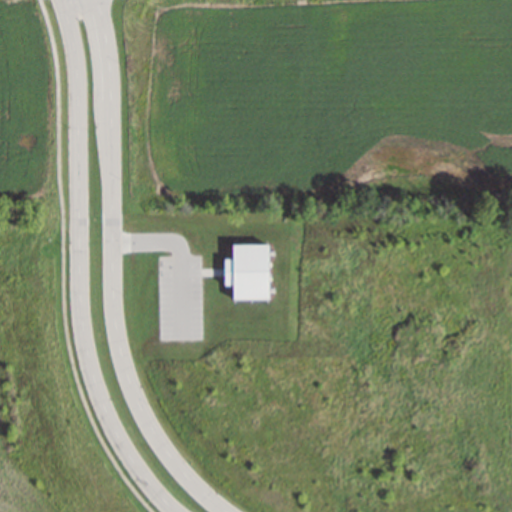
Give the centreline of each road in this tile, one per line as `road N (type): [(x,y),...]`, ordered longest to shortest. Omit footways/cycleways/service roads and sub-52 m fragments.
road 1 (residential): [(224,511),(164,450),(124,368),(113,303),(109,76),(94,0)]
road 2 (residential): [(63,0),(81,110),(83,330),(113,428),(174,511)]
